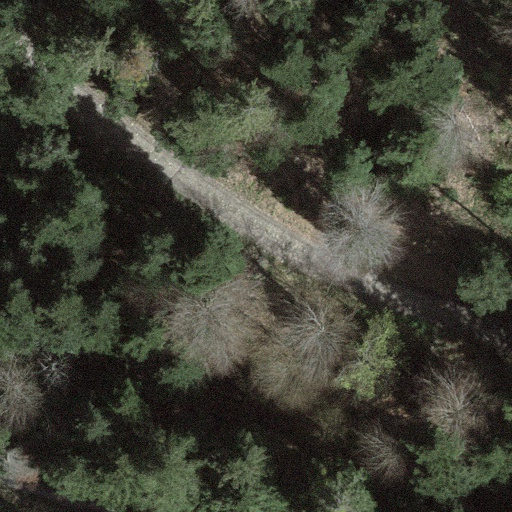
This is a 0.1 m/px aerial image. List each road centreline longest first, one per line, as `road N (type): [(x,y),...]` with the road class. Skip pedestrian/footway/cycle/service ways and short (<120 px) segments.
road 1 (track): [(511,338),(340,284),(65,96),(0,38)]
road 2 (track): [(130,511),(0,474)]
